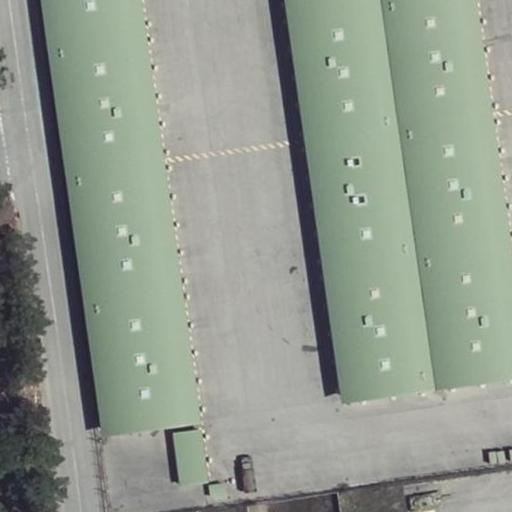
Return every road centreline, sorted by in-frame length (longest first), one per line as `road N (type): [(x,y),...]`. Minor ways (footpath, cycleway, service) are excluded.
road 1 (unclassified): [(79,511),(12,0)]
road 2 (unknown): [(511,416),(75,482)]
